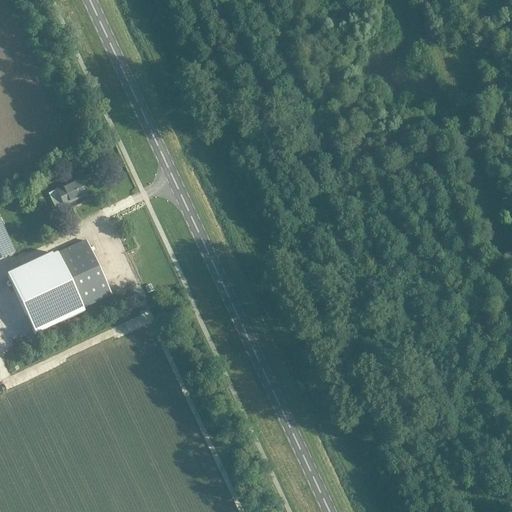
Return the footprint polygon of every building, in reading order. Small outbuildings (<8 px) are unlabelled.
[(64,207),(86,197),(78,180),(56,190),(64,207)] [(0,259),(14,253),(0,222),(0,259)] [(61,253),(58,254),(60,258),(74,286),(81,303),(84,308),(111,296),(85,241),(61,253)] [(11,275),(7,277),(9,281),(35,336),(84,313),(79,303),(81,303),(74,286),(72,287),(59,259),(56,254),(52,256),(11,275)] [(150,286),(145,288),(148,295),(153,292),(150,286)]
